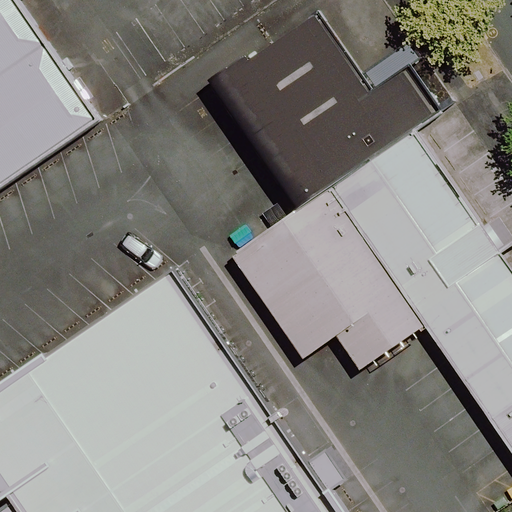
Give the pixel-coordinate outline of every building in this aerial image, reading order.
[(14,0),(0,0),(0,180),(94,114),(14,0)] [(408,68),(376,90),(322,10),(188,99),(274,226),(337,184),(417,131),(440,115),(408,68)] [(431,324),(493,415),(511,402),(511,272),(417,131),(337,184),(431,324)] [(274,226),(235,252),(306,358),(340,335),(363,369),(431,324),(337,184),(274,226)] [(334,511),(168,272),(0,387),(0,504),(5,511),(334,511)] [(511,402),(493,415),(511,443),(511,402)]
